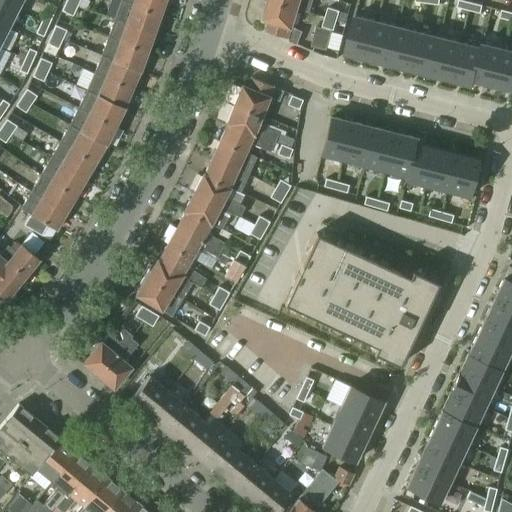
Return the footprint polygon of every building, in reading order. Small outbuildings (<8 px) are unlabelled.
[(0,0),(0,21),(9,26),(18,8),(2,0),(0,0)] [(115,19),(153,33),(160,15),(121,0),(115,19)] [(121,0),(160,15),(165,0),(121,0)] [(299,9),(271,0),(270,0),(264,19),(269,21),(267,31),(289,38),(290,42),(298,45),(302,31),(292,29),(299,9)] [(271,0),(299,9),(301,0),(303,0),(323,6),(324,0),(271,0)] [(459,0),(458,7),(469,10),(471,2),(463,0),(459,0)] [(62,11),(73,16),(77,6),(66,2),(62,11)] [(483,5),(471,2),(469,10),(481,12),(483,5)] [(337,20),(340,11),(328,7),(325,17),(337,20)] [(511,20),(511,19),(511,12),(502,10),(500,17),(511,20)] [(41,22),(48,25),(53,14),(46,11),(41,22)] [(356,15),(346,53),(368,59),(378,20),(356,15)] [(325,17),(322,26),(334,30),(337,20),(325,17)] [(108,36),(146,51),(153,33),(115,19),(108,36)] [(378,20),(368,59),(389,64),(399,26),(378,20)] [(0,43),(9,26),(0,21),(0,43)] [(44,36),(48,25),(41,22),(36,33),(44,36)] [(51,34),(63,39),(67,30),(55,25),(51,34)] [(332,30),(316,26),(312,42),(328,46),(332,30)] [(410,69),(419,31),(399,26),(389,64),(410,69)] [(431,75),(440,36),(419,31),(410,69),(431,75)] [(51,34),(47,43),(58,48),(63,39),(51,34)] [(102,54),(140,68),(146,51),(108,36),(102,54)] [(440,36),(431,75),(452,80),(461,42),(440,36)] [(483,43),(482,47),(461,42),(452,80),(473,85),(484,43),(483,43)] [(473,85),(474,85),(475,81),(495,86),(505,48),(484,43),(473,85)] [(0,71),(1,72),(11,51),(0,45),(0,71)] [(25,59),(32,62),(37,51),(30,48),(25,59)] [(511,90),(511,49),(505,48),(495,86),(511,90)] [(94,71),(132,89),(140,68),(102,54),(94,71)] [(41,58),(37,67),(48,72),(52,62),(41,58)] [(25,59),(20,70),(27,73),(32,62),(25,59)] [(43,81),(48,72),(37,67),(32,76),(43,81)] [(82,67),(75,83),(87,88),(86,89),(124,107),(132,89),(94,71),(94,72),(82,67)] [(242,85),(235,101),(263,113),(269,98),(280,102),(284,92),(274,87),(252,78),(248,87),(242,85)] [(37,96),(25,89),(20,97),(31,105),(37,96)] [(78,106),(116,124),(124,107),(86,89),(78,106)] [(288,104),(299,109),(303,100),(291,95),(288,104)] [(20,97),(14,106),(25,113),(31,105),(20,97)] [(9,103),(3,99),(0,103),(0,111),(3,113),(9,103)] [(263,113),(235,101),(226,123),(227,124),(276,142),(281,144),(292,149),(296,140),(259,124),(263,113)] [(70,124),(106,145),(116,124),(78,106),(70,124)] [(331,116),(321,154),(343,159),(353,121),(331,116)] [(0,126),(12,134),(17,126),(6,118),(0,126)] [(343,159),(364,165),(374,127),(353,121),(343,159)] [(60,141),(96,162),(106,145),(70,124),(60,141)] [(276,142),(227,124),(220,138),(248,151),(252,142),(272,151),(276,142)] [(12,134),(0,126),(0,137),(6,142),(12,134)] [(395,132),(374,127),(364,165),(385,170),(395,132)] [(404,180),(405,180),(416,137),(395,132),(385,170),(406,175),(404,180)] [(416,137),(405,180),(426,185),(436,147),(416,142),(417,137),(416,137)] [(257,155),(248,151),(220,138),(212,156),(249,173),(257,155)] [(50,157),(86,178),(96,162),(60,141),(50,157)] [(289,158),(292,149),(281,144),(278,154),(289,158)] [(436,147),(426,185),(447,190),(457,152),(436,147)] [(479,158),(457,152),(447,190),(469,196),(479,158)] [(249,173),(212,156),(204,174),(241,191),(249,173)] [(41,173),(77,195),(86,178),(50,157),(41,173)] [(30,191),(67,212),(77,195),(41,173),(30,191)] [(204,174),(195,188),(241,214),(245,207),(239,204),(244,193),(241,191),(204,174)] [(335,189),(336,189),(338,181),(326,178),(324,186),(335,189)] [(275,188),(286,194),(290,185),(280,180),(275,188)] [(349,185),(338,181),(336,189),(347,192),(349,185)] [(241,214),(195,188),(185,206),(223,227),(230,212),(240,217),(241,214)] [(286,194),(275,188),(270,197),(281,203),(286,194)] [(30,191),(20,208),(31,215),(40,220),(49,225),(56,229),(67,212),(30,191)] [(11,211),(12,206),(0,195),(0,211),(6,217),(11,211)] [(378,199),(366,196),(364,204),(376,207),(378,199)] [(378,199),(376,207),(387,210),(389,203),(378,199)] [(410,210),(413,203),(401,200),(399,207),(410,210)] [(223,227),(185,206),(183,210),(184,211),(176,224),(221,249),(226,241),(207,230),(211,223),(222,229),(223,227)] [(440,219),(442,211),(430,208),(428,216),(440,219)] [(453,215),(442,211),(440,219),(451,222),(453,215)] [(31,215),(25,225),(34,231),(40,220),(31,215)] [(259,216),(254,225),(265,231),(270,222),(259,216)] [(40,220),(34,231),(43,236),(49,225),(40,220)] [(176,224),(166,242),(192,256),(207,265),(212,255),(216,258),(221,249),(176,224)] [(260,239),(265,231),(254,225),(249,233),(260,239)] [(317,233),(284,303),(377,346),(373,352),(400,365),(414,334),(424,312),(438,281),(412,269),(409,275),(401,272),(317,233)] [(20,241),(14,249),(0,265),(0,293),(5,297),(15,285),(17,287),(23,287),(27,281),(27,276),(24,274),(39,257),(20,241)] [(0,265),(14,249),(6,242),(0,248),(0,265)] [(166,242),(157,259),(201,285),(206,277),(187,266),(192,256),(166,242)] [(235,259),(245,265),(250,256),(240,250),(235,259)] [(229,257),(222,253),(218,260),(225,264),(229,257)] [(193,280),(157,259),(155,258),(145,276),(183,298),(193,280)] [(233,259),(224,275),(236,281),(245,265),(233,259)] [(183,298),(145,276),(135,293),(173,315),(183,298)] [(493,299),(511,307),(511,281),(503,277),(493,299)] [(219,286),(214,295),(224,301),(229,292),(219,286)] [(238,293),(226,315),(253,329),(265,307),(238,293)] [(219,310),(224,301),(214,295),(209,304),(219,310)] [(511,307),(493,299),(485,317),(511,330),(511,307)] [(150,310),(141,305),(135,316),(143,321),(150,310)] [(143,321),(152,326),(158,315),(150,310),(143,321)] [(278,330),(282,322),(264,312),(259,320),(278,330)] [(476,336),(510,351),(511,346),(511,330),(485,317),(476,336)] [(205,336),(210,327),(199,321),(194,330),(205,336)] [(82,361),(97,373),(128,335),(129,334),(120,326),(117,330),(119,337),(117,340),(107,331),(82,361)] [(113,387),(131,365),(122,358),(136,341),(128,335),(97,373),(113,387)] [(510,351),(476,336),(467,354),(501,370),(510,351)] [(193,356),(199,349),(187,339),(181,346),(193,356)] [(212,359),(199,349),(193,356),(206,366),(212,359)] [(492,388),(501,370),(467,354),(459,373),(492,388)] [(239,373),(226,362),(220,370),(232,381),(239,373)] [(127,398),(146,413),(167,388),(148,373),(127,398)] [(251,383),(239,373),(232,381),(245,391),(251,383)] [(459,373),(450,391),(484,407),(492,388),(459,373)] [(309,390),(314,379),(306,376),(302,386),(309,390)] [(232,382),(207,412),(213,417),(238,387),(232,382)] [(374,420),(383,400),(350,385),(340,405),(374,420)] [(302,386),(296,398),(303,401),(309,390),(302,386)] [(185,403),(167,388),(146,413),(164,428),(185,403)] [(476,424),(484,407),(450,391),(442,410),(475,425),(476,424)] [(258,397),(252,405),(264,415),(270,408),(258,397)] [(0,447),(32,475),(37,469),(62,439),(19,403),(0,425),(0,447)] [(202,417),(185,403),(164,428),(181,443),(202,417)] [(331,425),(365,441),(374,420),(340,405),(331,425)] [(292,407),(289,414),(300,419),(299,421),(308,425),(312,416),(303,412),(292,407)] [(283,418),(270,408),(264,415),(277,425),(283,418)] [(467,444),(475,425),(442,410),(433,428),(467,444)] [(220,432),(202,417),(181,443),(199,457),(220,432)] [(322,445),(355,461),(365,441),(331,425),(322,445)] [(292,426),(286,433),(299,444),(305,436),(292,426)] [(467,444),(433,428),(424,447),(458,462),(467,444)] [(238,446),(220,432),(199,457),(217,472),(238,446)] [(52,485),(55,483),(53,481),(77,452),(62,439),(37,469),(51,480),(49,483),(52,485)] [(256,461),(238,446),(217,472),(235,487),(256,461)] [(307,446),(300,462),(309,466),(316,450),(307,446)] [(508,449),(500,446),(497,458),(504,460),(508,449)] [(416,465),(449,481),(458,462),(424,447),(416,465)] [(316,450),(309,466),(319,470),(326,455),(316,450)] [(92,465),(77,452),(53,481),(55,483),(58,486),(43,504),(52,511),(56,507),(92,465)] [(501,472),(504,460),(497,458),(493,469),(501,472)] [(273,475),(256,461),(235,487),(252,501),(273,475)] [(83,506),(107,477),(92,465),(56,507),(62,511),(64,511),(76,499),(83,506)] [(406,486),(440,501),(449,481),(416,465),(406,486)] [(339,480),(334,478),(328,472),(323,467),(298,496),(284,511),(317,511),(311,506),(313,503),(319,504),(323,500),(339,480)] [(338,469),(334,478),(339,480),(349,485),(353,474),(338,469)] [(0,497),(13,482),(2,472),(0,475),(0,497)] [(252,501),(265,511),(273,511),(292,490),(273,475),(252,501)] [(88,511),(103,511),(123,490),(107,477),(83,506),(89,511),(88,511)] [(497,488),(489,486),(486,498),(494,500),(497,488)] [(129,511),(138,502),(123,490),(103,511),(129,511)] [(18,492),(5,507),(11,511),(25,511),(32,504),(29,502),(18,492)] [(482,506),(486,498),(470,492),(467,499),(482,506)] [(491,511),(494,500),(486,498),(483,510),(491,511)] [(511,511),(511,503),(501,498),(497,511),(511,511)] [(37,499),(26,511),(51,511),(52,511),(43,504),(37,499)] [(129,511),(149,511),(138,502),(129,511)]
